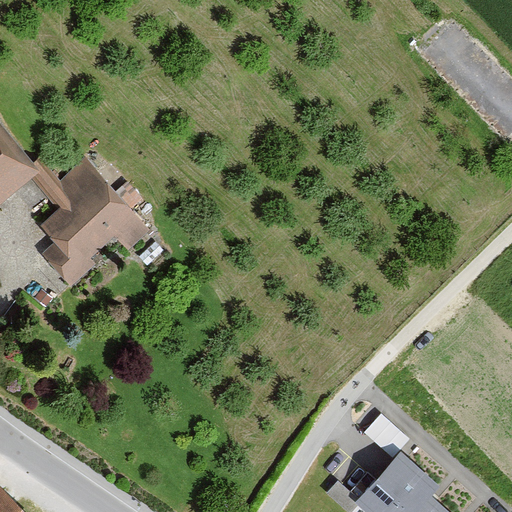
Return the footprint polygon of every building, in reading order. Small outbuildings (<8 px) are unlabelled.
[(511,72),(453,15),(422,46),(509,131),(511,127),(511,72)] [(35,171),(0,129),(0,199),(31,174),(35,171)] [(35,171),(31,174),(62,209),(43,226),(58,242),(45,254),(68,279),(90,260),(86,256),(114,232),(127,246),(146,229),(86,163),(60,186),(41,165),(35,171)] [(401,456),(360,501),(371,511),(442,511),(426,497),(435,486),(401,456)] [(341,474),(331,486),(348,501),(358,489),(341,474)] [(0,511),(19,511),(0,493),(0,511)]
